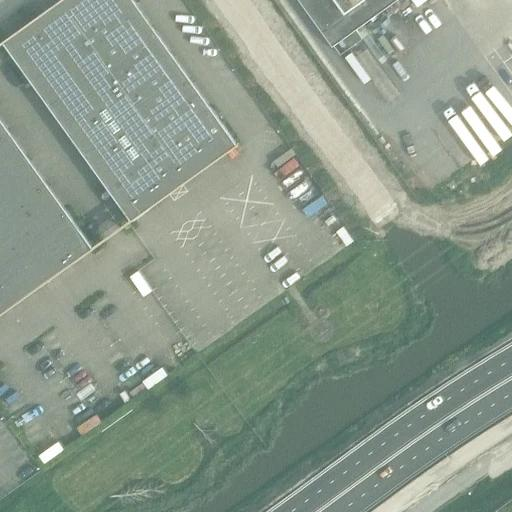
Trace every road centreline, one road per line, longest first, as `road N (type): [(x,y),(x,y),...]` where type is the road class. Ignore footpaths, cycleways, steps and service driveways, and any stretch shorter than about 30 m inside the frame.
road 1 (primary): [(511,298),(413,362),(227,511)]
road 2 (primary): [(511,363),(290,511)]
road 3 (primary): [(342,511),(511,395)]
road 4 (primary): [(411,511),(511,442)]
